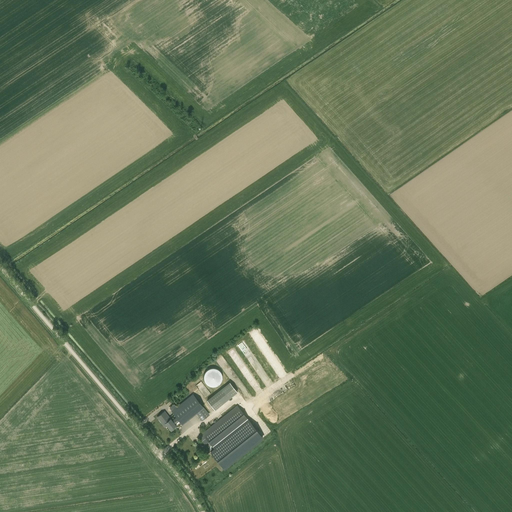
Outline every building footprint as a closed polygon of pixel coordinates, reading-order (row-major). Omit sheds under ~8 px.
[(214,368),(213,368),(211,368),(210,369),(208,370),(205,372),(204,374),(204,376),(204,378),(204,381),(205,383),(206,384),(209,386),(211,387),(213,387),(215,387),(218,386),(219,385),(221,382),(222,380),(222,377),(222,375),(221,373),(220,371),(218,369),(216,368),(214,368)] [(230,382),(207,400),(215,410),(238,392),(230,382)] [(172,421),(170,419),(164,411),(157,417),(159,420),(158,420),(160,422),(161,422),(163,425),(165,424),(171,430),(176,426),(175,425),(179,421),(182,425),(196,414),(202,421),(209,415),(203,408),(193,394),(176,407),(174,404),(169,408),(171,411),(176,417),(172,421)] [(209,442),(215,451),(251,422),(237,405),(198,437),(205,445),(209,442)] [(264,439),(251,422),(215,451),(211,454),(224,471),(264,439)]
